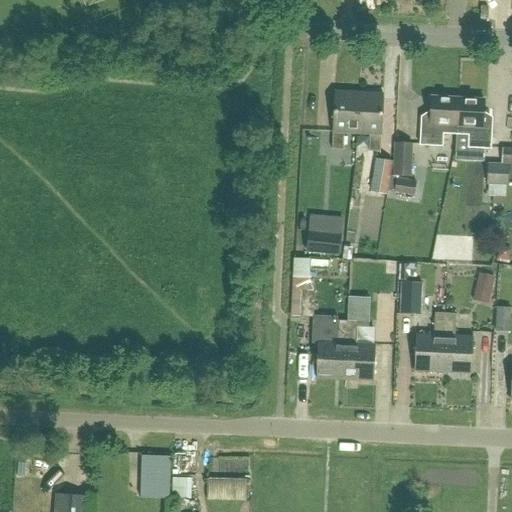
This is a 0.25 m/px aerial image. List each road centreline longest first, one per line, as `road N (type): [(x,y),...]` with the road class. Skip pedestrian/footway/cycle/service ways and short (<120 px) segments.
road 1 (unclassified): [(511,441),(0,417)]
road 2 (residential): [(511,39),(288,29)]
